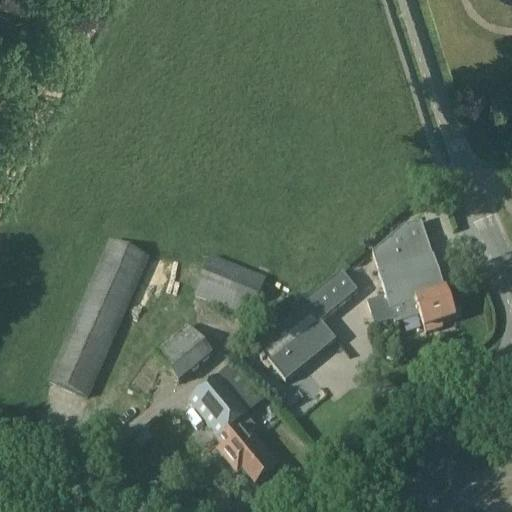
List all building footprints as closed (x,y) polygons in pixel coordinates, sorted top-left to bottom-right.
[(0,0),(0,7),(30,21),(31,19),(34,17),(38,9),(37,6),(38,0),(0,0)] [(451,308),(446,294),(444,295),(433,259),(432,259),(420,224),(403,230),(372,258),(378,278),(390,314),(395,328),(419,320),(425,337),(442,331),(441,327),(454,323),(455,321),(458,319),(459,316),(460,312),(457,310),(454,308),(451,308)] [(47,384),(88,402),(149,261),(109,243),(47,384)] [(194,299),(250,321),(266,281),(210,259),(194,299)] [(340,276),(304,306),(320,325),(356,296),(340,276)] [(304,306),(254,347),(285,385),(334,344),(319,326),(320,325),(304,306)] [(427,367),(440,363),(436,348),(423,351),(427,367)] [(219,377),(187,404),(218,442),(235,428),(250,415),(219,377)] [(242,424),(251,436),(261,430),(252,417),(242,424)] [(220,449),(215,453),(236,478),(243,471),(255,486),(277,468),(255,442),(250,446),(245,441),(235,428),(218,442),(219,443),(216,445),(220,449)] [(208,505),(204,505),(205,511),(209,511),(210,511),(230,511),(229,502),(208,505)]
